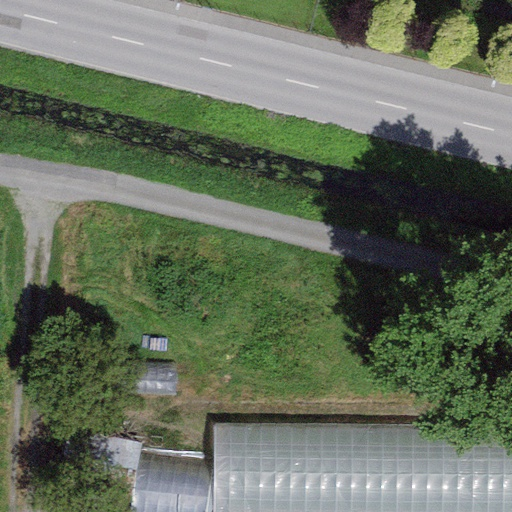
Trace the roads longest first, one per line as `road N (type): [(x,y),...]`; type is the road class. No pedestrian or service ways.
road 1 (unclassified): [(0,5),(511,131)]
road 2 (track): [(0,166),(265,216),(511,280)]
